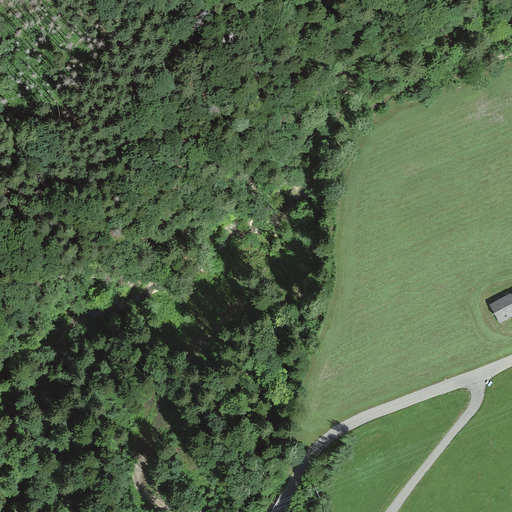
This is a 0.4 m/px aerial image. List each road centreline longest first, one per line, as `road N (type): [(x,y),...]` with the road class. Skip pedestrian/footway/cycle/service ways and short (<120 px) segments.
road 1 (tertiary): [(279,511),(309,457),(332,434),(475,377)]
road 2 (unclassified): [(390,511),(468,416),(475,377)]
